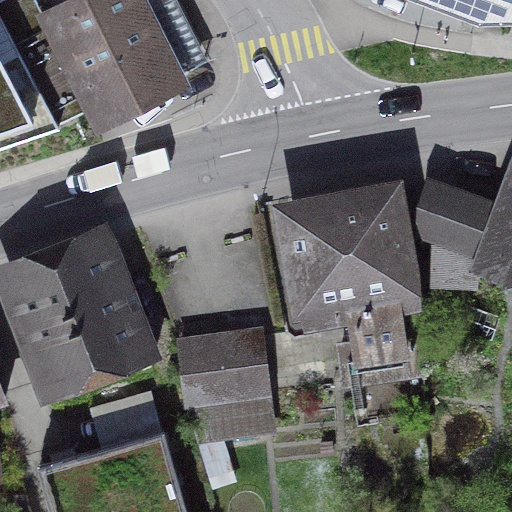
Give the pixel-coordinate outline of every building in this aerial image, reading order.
[(100,102),(49,0),(0,0),(0,143),(57,123),(100,102)] [(49,0),(100,102),(105,111),(196,63),(164,0),(163,0),(135,15),(127,0),(49,0)] [(511,0),(425,0),(478,20),(511,18),(511,0)] [(511,164),(479,253),(511,265),(511,164)] [(474,244),(488,207),(431,186),(418,224),(444,233),(441,280),(471,281),(474,244)] [(423,369),(419,277),(403,192),(290,213),(311,322),(353,314),(356,342),(340,345),(345,381),(423,369)] [(97,244),(14,276),(52,375),(135,344),(97,244)] [(180,343),(186,399),(192,399),(197,437),(263,429),(255,333),(180,343)] [(38,464),(51,511),(186,511),(162,429),(38,464)] [(4,494),(5,511),(25,511),(21,492),(4,494)]
